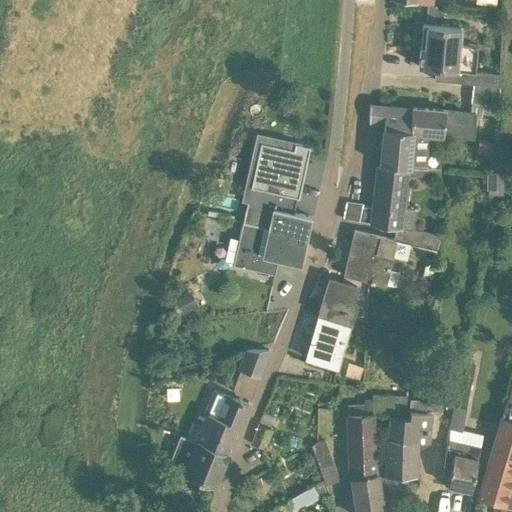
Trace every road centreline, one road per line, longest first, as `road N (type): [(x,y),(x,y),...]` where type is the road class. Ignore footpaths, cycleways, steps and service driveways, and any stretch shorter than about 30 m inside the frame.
road 1 (unclassified): [(217,511),(323,243),(348,0)]
road 2 (track): [(165,511),(125,444),(133,368)]
